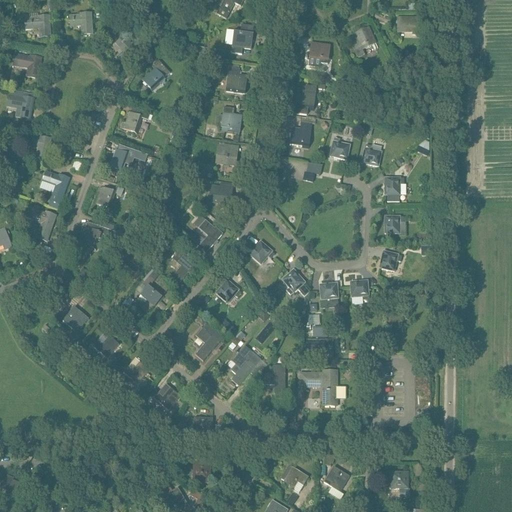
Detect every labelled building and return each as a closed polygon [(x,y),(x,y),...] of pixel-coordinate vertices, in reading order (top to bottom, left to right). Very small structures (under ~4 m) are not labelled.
[(234,4),(235,5),(240,7),(244,0),(224,0),(221,6),(231,11),(228,16),(228,17),(234,4)] [(73,17),(73,19),(73,27),(81,27),(82,36),(92,35),(91,14),(81,15),(81,16),(73,17)] [(39,19),(31,20),(25,20),(26,31),(40,30),(40,38),(50,38),(49,28),(49,17),(39,18),(39,19)] [(398,19),(398,33),(400,33),(412,33),(412,37),(418,37),(418,29),(418,23),(422,23),(422,17),(418,17),(418,19),(398,19)] [(234,31),(231,54),(242,56),(243,49),(251,50),(253,33),(254,28),(242,26),(241,31),(234,31)] [(375,45),(372,38),(368,29),(354,35),(360,48),(355,51),(359,59),(365,56),(362,51),(375,45)] [(139,52),(132,45),(132,46),(126,40),(118,47),(124,53),(117,59),(124,66),(139,52)] [(310,62),(308,68),(320,70),(321,65),(328,66),(328,64),(329,56),(330,47),(311,44),(309,62),(310,62)] [(15,56),(13,66),(21,68),(29,69),(27,78),(37,80),(41,59),(31,58),(31,59),(23,57),(15,56)] [(202,61),(197,64),(199,69),(205,66),(202,61)] [(155,71),(143,82),(152,92),(164,80),(164,79),(170,74),(159,63),(153,69),(155,71)] [(247,77),(239,76),(240,70),(229,69),(226,92),(245,95),(247,77)] [(356,70),(350,73),(355,82),(361,79),(356,70)] [(0,72),(0,83),(6,85),(9,74),(0,72)] [(307,116),(308,110),(313,111),(316,88),(305,86),(305,92),(297,91),(294,116),(299,116),(299,115),(306,116),(307,116)] [(10,91),(7,107),(18,109),(22,110),(20,119),(29,120),(34,96),(10,91)] [(223,114),(223,116),(220,116),(216,119),(215,125),(218,129),(221,130),(221,132),(239,134),(242,117),(234,116),(235,111),(223,110),(223,114)] [(124,130),(133,133),(137,135),(143,120),(148,121),(150,115),(140,111),(138,117),(127,113),(127,114),(129,115),(124,130)] [(308,149),(309,139),(312,125),(301,124),(300,130),(292,129),(290,147),(291,146),(302,147),(302,148),(308,149)] [(172,136),(169,144),(173,145),(178,130),(174,129),(171,136),(172,136)] [(32,140),(32,143),(30,148),(38,150),(37,158),(46,160),(51,140),(41,138),(41,139),(27,136),(27,137),(33,138),(33,140),(32,140)] [(333,143),(330,156),(330,158),(346,161),(350,147),(339,144),(340,140),(334,139),(333,143)] [(425,142),(418,148),(429,153),(429,144),(425,142)] [(116,152),(110,168),(120,171),(123,172),(125,165),(132,167),(134,160),(145,164),(147,156),(120,146),(118,152),(113,151),(113,152),(116,152)] [(365,150),(362,162),(361,164),(378,168),(381,153),(371,151),(372,147),(366,146),(365,150)] [(218,148),(216,164),(235,167),(237,154),(225,152),(225,149),(218,148)] [(157,160),(153,170),(159,172),(162,162),(157,160)] [(309,165),(307,173),(320,176),(322,168),(309,165)] [(197,169),(196,177),(204,178),(205,170),(197,169)] [(46,173),(42,183),(55,188),(53,194),(48,207),(58,211),(60,205),(69,180),(60,176),(59,178),(46,173)] [(400,180),(385,180),(385,196),(387,196),(387,203),(396,203),(396,196),(400,196),(400,186),(404,186),(404,180),(400,180)] [(97,205),(106,209),(109,210),(115,194),(121,197),(123,190),(113,187),(111,192),(100,188),(100,189),(103,190),(97,205)] [(209,203),(220,205),(230,206),(232,193),(220,192),(221,188),(211,187),(209,203)] [(42,224),(39,233),(37,238),(46,242),(55,216),(46,213),(46,214),(35,211),(32,221),(42,224)] [(385,218),(385,222),(385,235),(400,235),(400,224),(404,224),(404,218),(400,218),(385,218)] [(223,235),(215,229),(205,222),(198,229),(207,237),(202,244),(198,248),(206,255),(223,235)] [(88,230),(83,246),(96,251),(97,250),(95,250),(99,240),(100,235),(115,240),(117,234),(96,226),(87,223),(86,229),(85,230),(88,230)] [(8,239),(4,231),(0,232),(0,247),(3,246),(4,249),(10,247),(11,247),(8,239)] [(261,243),(260,244),(249,256),(261,266),(268,258),(271,260),(275,256),(272,253),(261,243)] [(126,283),(133,275),(135,273),(122,262),(126,257),(121,253),(114,262),(119,265),(118,266),(111,274),(112,274),(114,272),(126,283)] [(398,256),(386,253),(383,253),(379,269),(394,273),(396,262),(400,263),(402,258),(398,257),(398,256)] [(181,267),(172,278),(179,285),(183,281),(197,265),(189,258),(188,259),(183,255),(176,263),(181,267)] [(294,271),(282,281),(289,289),(286,292),(290,296),(293,294),(297,290),(304,298),(310,293),(303,285),(305,284),(302,281),(294,271)] [(162,296),(155,290),(150,286),(155,281),(158,277),(153,273),(150,277),(142,285),(147,289),(145,291),(139,298),(140,298),(142,296),(154,307),(164,296),(163,295),(162,296)] [(227,282),(225,284),(216,294),(227,303),(234,296),(237,299),(241,294),(238,291),(227,282)] [(368,297),(367,283),(367,282),(350,284),(352,299),(362,298),(363,302),(369,301),(368,297)] [(333,285),(320,286),(321,301),(322,309),(332,308),(332,304),(338,304),(338,300),(337,287),(337,285),(333,285)] [(50,299),(46,304),(51,308),(55,304),(50,299)] [(77,334),(82,328),(89,320),(74,308),(62,322),(77,334)] [(261,310),(256,316),(264,323),(269,317),(270,316),(264,311),(263,312),(261,310)] [(301,315),(290,318),(294,330),(305,326),(301,315)] [(224,320),(219,325),(231,335),(235,330),(224,320)] [(199,352),(196,356),(203,363),(207,358),(220,343),(224,338),(207,324),(202,329),(195,337),(199,340),(205,345),(199,352)] [(313,330),(313,339),(328,339),(328,330),(313,330)] [(97,343),(93,348),(107,360),(119,346),(109,337),(102,346),(97,343)] [(235,338),(231,343),(236,348),(238,346),(240,348),(243,345),(235,338)] [(324,344),(321,344),(305,344),(304,344),(304,354),(324,354),(324,344)] [(235,365),(229,372),(235,377),(231,381),(239,388),(242,385),(243,384),(251,374),(256,368),(262,361),(245,347),(238,354),(231,362),(235,365)] [(128,368),(123,374),(138,386),(150,372),(140,363),(132,372),(128,368)] [(285,400),(285,374),(285,367),(272,367),(272,375),(263,375),(263,386),(275,386),(275,400),(285,400)] [(336,407),(336,394),(336,373),(324,373),(324,376),(301,376),(301,388),(312,388),(324,388),(324,407),(336,407)] [(168,412),(174,405),(180,398),(166,385),(154,399),(168,412)] [(194,419),(193,436),(212,437),(213,420),(194,419)] [(219,436),(214,436),(214,446),(212,446),(212,453),(220,454),(221,446),(218,446),(219,436)] [(324,466),(330,468),(333,456),(327,456),(324,466)] [(211,466),(194,465),(193,484),(210,484),(211,466)] [(287,471),(281,481),(284,482),(283,485),(293,491),(299,494),(303,487),(308,478),(292,469),(289,467),(287,471)] [(334,468),(324,484),(333,489),(334,490),(340,494),(344,486),(349,478),(334,468)] [(390,481),(389,490),(396,490),(399,490),(399,500),(409,500),(410,490),(408,490),(408,473),(400,473),(390,473),(390,481)] [(14,479),(7,476),(1,490),(8,493),(7,494),(14,498),(20,484),(13,481),(14,479)] [(41,497),(46,483),(39,480),(39,478),(32,476),(27,490),(34,492),(33,494),(41,497)] [(162,499),(168,509),(175,505),(179,510),(187,505),(182,496),(178,489),(162,499)] [(292,495),(286,503),(292,507),(297,499),(292,495)] [(272,502),(265,511),(287,511),(288,511),(272,502)]
